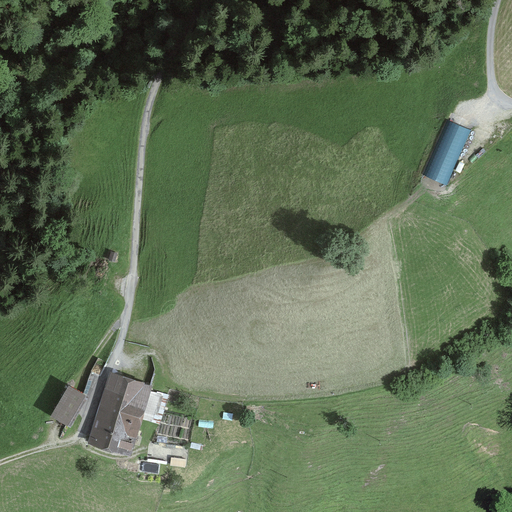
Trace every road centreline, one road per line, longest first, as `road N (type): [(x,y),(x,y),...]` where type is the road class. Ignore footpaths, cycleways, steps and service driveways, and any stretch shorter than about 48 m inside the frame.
road 1 (track): [(0,463),(84,431),(115,359),(131,291),(149,105),(197,0)]
road 2 (track): [(480,320),(387,379),(278,399),(176,384),(154,351),(115,359)]
